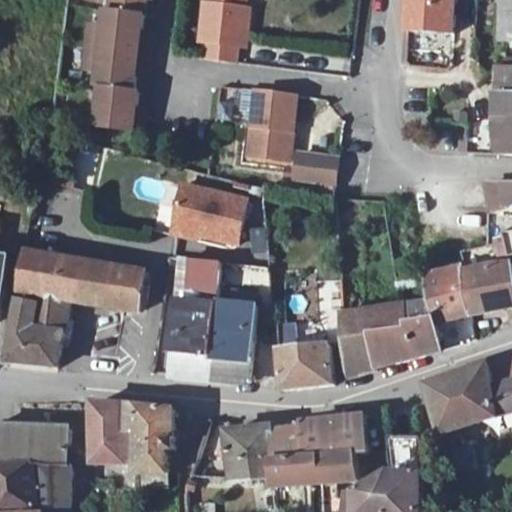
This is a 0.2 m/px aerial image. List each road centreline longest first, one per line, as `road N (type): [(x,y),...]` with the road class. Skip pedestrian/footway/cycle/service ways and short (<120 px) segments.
road 1 (residential): [(0,379),(297,404),(348,399),(511,342)]
road 2 (residential): [(511,169),(390,162),(383,121),(393,0)]
